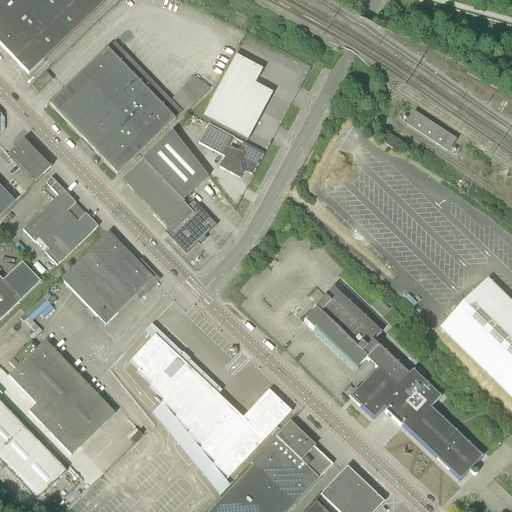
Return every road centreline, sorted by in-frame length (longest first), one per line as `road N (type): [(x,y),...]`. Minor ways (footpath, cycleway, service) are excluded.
road 1 (unclassified): [(199,294),(270,205),(372,0)]
road 2 (tertiary): [(199,294),(428,511)]
road 3 (tertiary): [(0,88),(199,294)]
